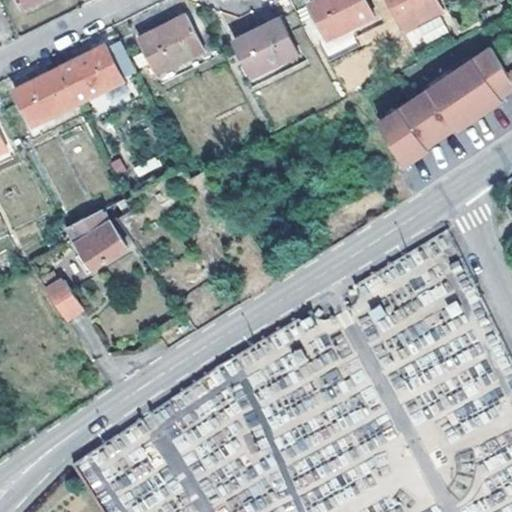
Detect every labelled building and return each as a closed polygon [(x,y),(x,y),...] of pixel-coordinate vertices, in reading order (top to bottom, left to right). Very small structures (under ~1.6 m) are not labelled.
[(22,0),(28,10),(48,0),(22,0)] [(372,0),(323,0),(316,4),(333,39),(380,15),(372,0)] [(439,0),(392,0),(406,30),(446,12),(439,0)] [(209,54),(190,18),(144,41),(162,78),(209,54)] [(284,20),(238,44),(243,55),(247,62),(256,80),(302,56),(284,20)] [(511,36),(500,43),(504,51),(511,47),(511,36)] [(65,72),(83,109),(143,77),(124,39),(112,45),(112,48),(65,72)] [(511,76),(500,54),(493,39),(473,49),(478,58),(431,82),(427,74),(395,90),(399,99),(378,110),(401,154),(427,141),(426,138),(456,122),(458,125),(505,101),(503,98),(511,92),(511,76)] [(511,47),(504,51),(500,54),(511,76),(511,47)] [(473,49),(427,74),(431,82),(478,58),(473,49)] [(247,62),(243,55),(239,57),(243,65),(247,62)] [(20,95),(39,130),(83,109),(65,72),(20,95)] [(374,101),(378,110),(399,99),(395,90),(374,101)] [(0,127),(0,158),(12,152),(0,127)] [(104,212),(71,233),(74,241),(76,244),(78,242),(87,255),(80,260),(95,282),(101,278),(98,273),(130,251),(104,212)] [(51,296),(66,320),(81,312),(64,282),(47,290),(51,296)]
